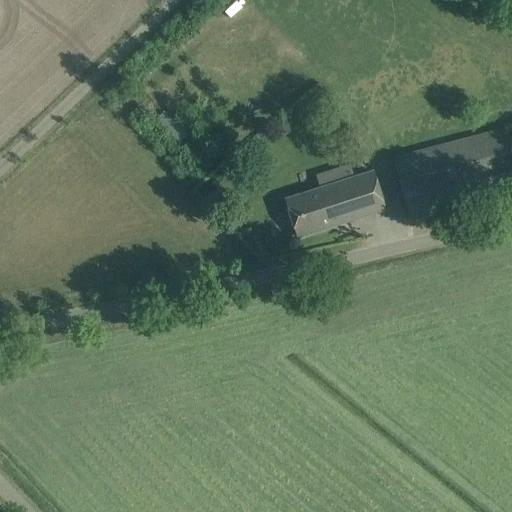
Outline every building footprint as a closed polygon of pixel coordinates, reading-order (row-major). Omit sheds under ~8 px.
[(383,0),(308,0),(293,13),(323,50),(383,0)] [(359,96),(454,27),(434,0),(433,0),(339,68),(359,96)] [(490,90),(465,48),(364,109),(389,150),(490,90)] [(511,192),(511,154),(505,127),(393,156),(410,219),(511,192)] [(373,171),(348,180),(344,166),(316,175),(320,188),(286,200),(298,236),(386,208),(373,171)]
